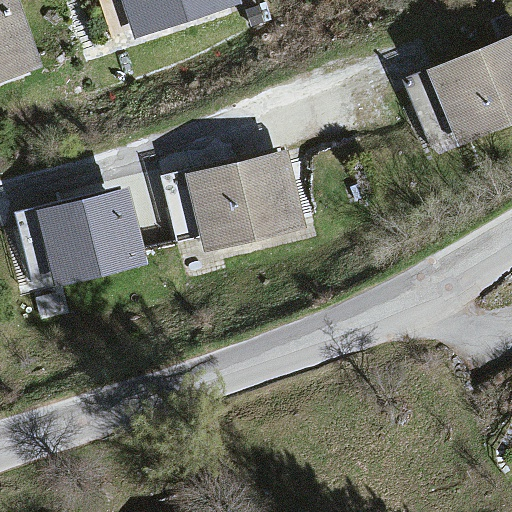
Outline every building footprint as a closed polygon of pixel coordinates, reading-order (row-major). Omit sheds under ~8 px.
[(18,0),(0,0),(0,87),(45,71),(18,0)] [(252,0),(102,0),(122,61),(258,17),(252,0)] [(511,38),(414,80),(448,159),(511,132),(511,38)] [(290,153),(177,185),(198,264),(312,232),(290,153)] [(126,195),(29,226),(53,301),(150,269),(126,195)]
